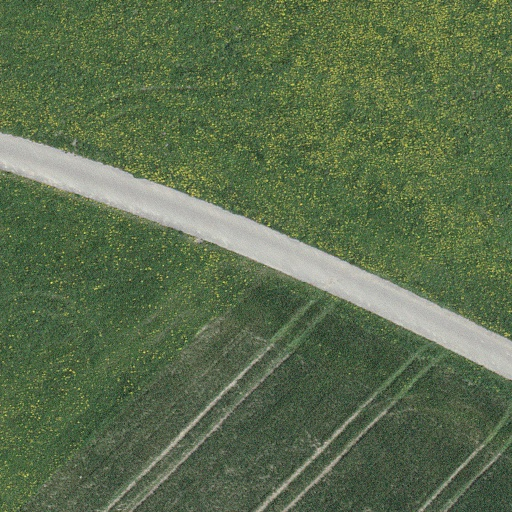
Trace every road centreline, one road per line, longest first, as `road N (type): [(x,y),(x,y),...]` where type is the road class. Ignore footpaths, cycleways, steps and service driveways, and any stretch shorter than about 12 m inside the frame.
road 1 (residential): [(511,363),(205,218),(0,152)]
road 2 (trunk): [(0,211),(511,173)]
